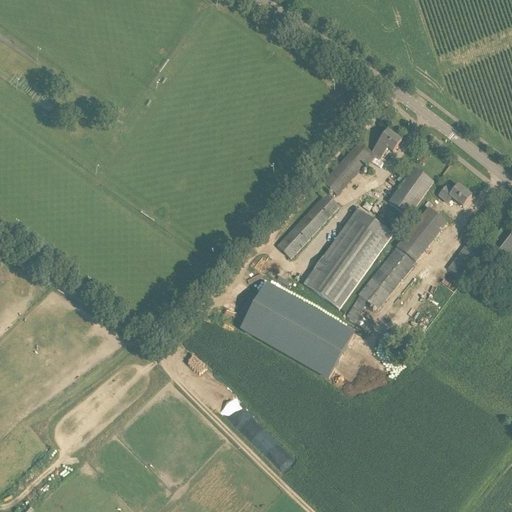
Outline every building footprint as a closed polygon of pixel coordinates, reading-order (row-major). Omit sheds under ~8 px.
[(394,154),(402,142),(389,132),(380,144),(373,154),(381,159),(388,150),(394,154)] [(377,159),(373,156),(360,144),(323,186),(337,197),(363,168),(366,171),(377,159)] [(390,204),(409,218),(434,184),(414,170),(390,204)] [(453,200),(463,209),(472,198),(459,187),(455,193),(448,187),(439,198),(448,205),(453,200)] [(291,260),(333,216),(340,208),(326,195),(277,247),(291,260)] [(367,302),(378,311),(416,264),(448,225),(429,210),(397,249),(359,296),(360,297),(347,318),(370,333),(375,326),(359,315),(367,302)] [(305,287),(340,312),(393,237),(359,212),(305,287)] [(488,244),(473,231),(465,241),(481,253),(488,244)] [(511,264),(511,234),(498,253),(511,264)] [(465,265),(471,270),(483,256),(467,244),(456,259),(465,265)] [(463,281),(468,276),(452,264),(448,270),(463,281)] [(329,380),(355,336),(267,286),(242,330),(329,380)]
